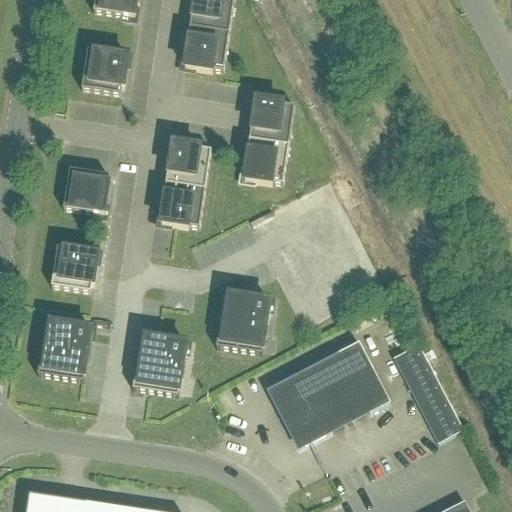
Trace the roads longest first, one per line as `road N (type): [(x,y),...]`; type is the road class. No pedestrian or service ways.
road 1 (unclassified): [(107,453),(154,147)]
road 2 (unclassified): [(107,453),(234,478),(269,511)]
road 3 (unclassified): [(154,147),(176,0)]
road 4 (unclassified): [(18,125),(154,147)]
road 5 (unclassified): [(0,251),(18,125)]
road 6 (unclassified): [(18,125),(37,0)]
